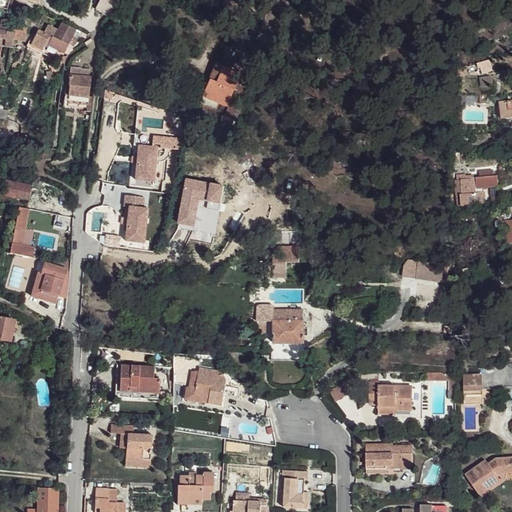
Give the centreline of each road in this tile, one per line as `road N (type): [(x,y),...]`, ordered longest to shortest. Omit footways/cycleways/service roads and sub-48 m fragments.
road 1 (residential): [(72,511),(82,383),(70,322),(98,94)]
road 2 (residential): [(346,511),(345,453),(334,427),(293,425)]
